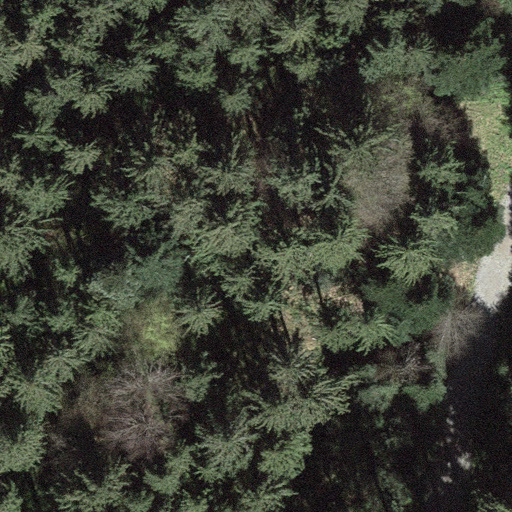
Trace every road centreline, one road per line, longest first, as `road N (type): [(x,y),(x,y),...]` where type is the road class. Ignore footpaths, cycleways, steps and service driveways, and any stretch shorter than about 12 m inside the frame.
road 1 (track): [(511,141),(238,125),(0,143)]
road 2 (track): [(511,216),(455,511)]
